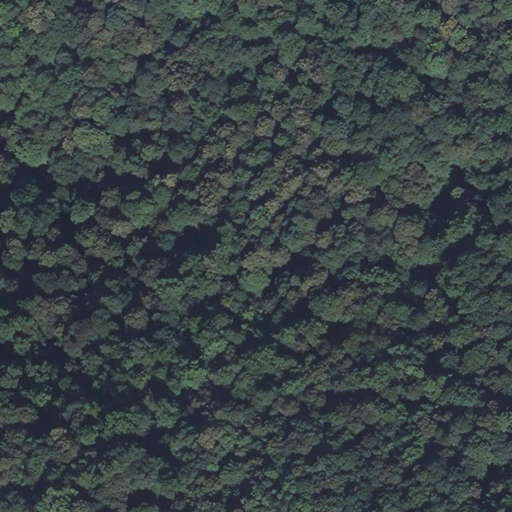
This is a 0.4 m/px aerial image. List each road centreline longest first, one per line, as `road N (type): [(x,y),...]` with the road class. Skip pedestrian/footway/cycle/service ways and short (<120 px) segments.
road 1 (track): [(511,139),(501,197),(481,241),(417,308),(306,374),(90,476),(69,511)]
road 2 (track): [(76,0),(19,111),(0,128)]
